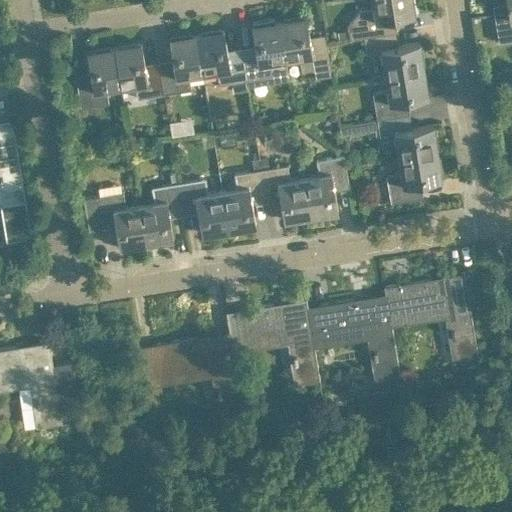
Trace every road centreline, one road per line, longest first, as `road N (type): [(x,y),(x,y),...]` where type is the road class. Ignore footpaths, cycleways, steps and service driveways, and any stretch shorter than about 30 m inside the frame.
road 1 (residential): [(70,294),(494,226)]
road 2 (tertiary): [(511,457),(210,511)]
road 3 (residential): [(494,226),(455,0)]
road 4 (residential): [(70,294),(35,73)]
road 5 (residential): [(28,34),(235,0)]
road 6 (tertiary): [(315,511),(511,483)]
